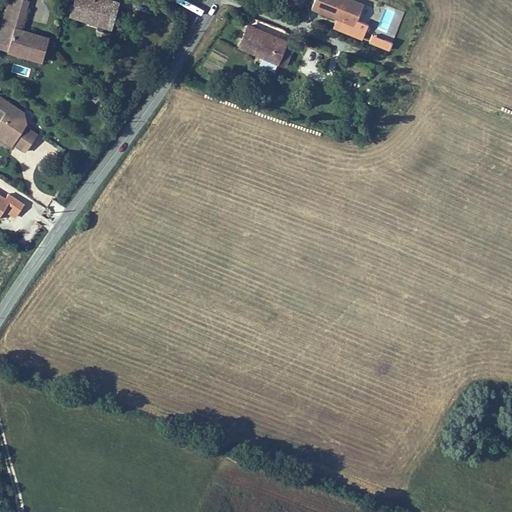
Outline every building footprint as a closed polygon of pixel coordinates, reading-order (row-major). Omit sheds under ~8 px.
[(19,0),(9,0),(7,7),(25,12),(27,2),(19,0)] [(73,0),(68,20),(110,32),(118,3),(107,0),(73,0)] [(305,2),(300,0),(289,0),(287,5),(301,11),(305,2)] [(347,0),(315,0),(311,11),(355,27),(363,6),(347,0)] [(7,7),(5,15),(17,18),(14,30),(19,32),(25,12),(7,7)] [(17,18),(5,15),(0,32),(0,45),(8,47),(7,53),(41,63),(48,40),(19,32),(14,30),(17,18)] [(275,51),(280,40),(247,26),(236,51),(244,54),(243,58),(262,66),(264,62),(277,67),(282,54),(275,51)] [(389,49),(392,39),(372,32),(368,41),(389,49)] [(280,40),(275,51),(282,54),(287,43),(280,40)] [(0,51),(7,53),(8,47),(0,45),(0,51)] [(0,97),(0,120),(0,121),(0,130),(8,136),(4,142),(11,148),(13,145),(25,153),(37,135),(24,127),(22,130),(16,126),(24,114),(0,97)] [(24,127),(24,114),(16,126),(22,130),(24,127)] [(0,217),(8,204),(12,206),(19,210),(22,204),(6,195),(4,199),(0,196),(0,217)] [(19,210),(12,206),(8,213),(15,218),(19,210)]
